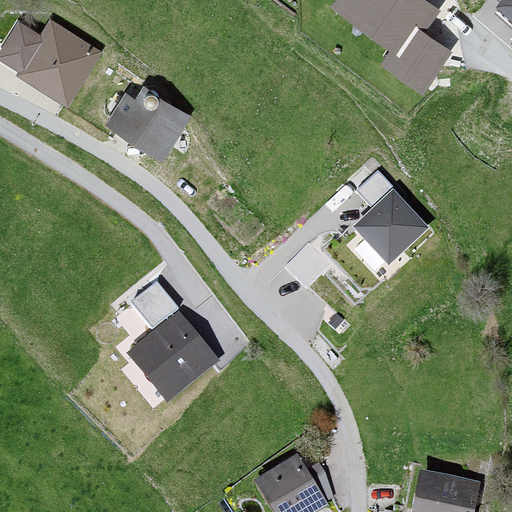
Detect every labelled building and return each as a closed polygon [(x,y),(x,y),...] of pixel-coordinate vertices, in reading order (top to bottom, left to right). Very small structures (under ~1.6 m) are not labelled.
[(433,13),(413,0),(332,0),(328,6),(395,53),(387,65),(420,87),(443,54),(417,36),(433,13)] [(511,0),(504,0),(500,5),(511,15),(511,0)] [(23,27),(3,58),(64,98),(94,52),(50,24),(41,38),(23,27)] [(135,88),(112,125),(158,154),(181,117),(135,88)] [(354,237),(388,270),(421,236),(387,203),(354,237)] [(167,403),(215,364),(154,290),(132,308),(157,338),(130,360),(167,403)] [(298,456),(260,480),(279,511),(300,511),(324,498),(298,456)] [(472,511),(478,480),(421,470),(413,511),(472,511)]
